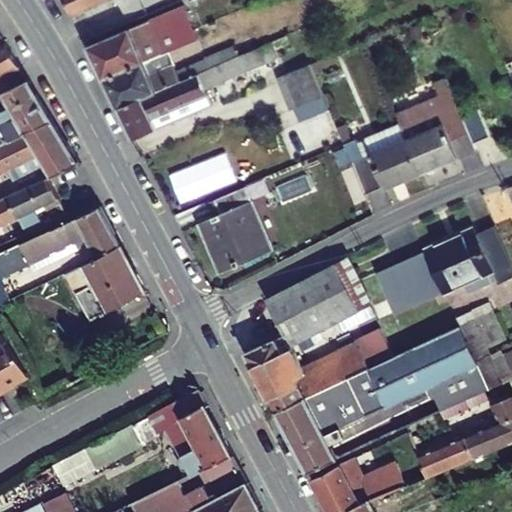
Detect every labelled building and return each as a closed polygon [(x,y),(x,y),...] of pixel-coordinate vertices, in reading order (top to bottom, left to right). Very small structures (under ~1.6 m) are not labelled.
[(70,0),(77,12),(101,0),(70,0)] [(196,7),(192,0),(182,0),(156,12),(161,23),(196,7)] [(109,74),(152,54),(137,22),(92,42),(109,74)] [(0,40),(0,75),(21,64),(6,37),(0,40)] [(183,57),(159,67),(152,54),(109,74),(124,102),(222,60),(250,48),(245,37),(186,62),(183,57)] [(199,87),(228,74),(222,60),(124,102),(141,134),(170,122),(164,110),(202,95),(199,87)] [(321,61),(288,74),(302,108),(335,94),(321,61)] [(409,109),(418,131),(433,165),(486,142),(456,71),(445,76),(452,90),(409,109)] [(0,146),(55,119),(31,80),(5,94),(14,110),(0,117),(0,146)] [(490,104),(476,110),(487,136),(501,130),(490,104)] [(78,160),(55,119),(0,146),(0,174),(42,154),(52,173),(78,160)] [(433,165),(418,131),(363,155),(377,188),(433,165)] [(65,211),(47,175),(14,192),(24,211),(49,199),(57,215),(65,211)] [(223,240),(234,267),(287,245),(260,182),(230,194),(236,209),(231,211),(221,216),(230,238),(223,240)] [(10,194),(6,190),(0,193),(0,242),(12,236),(4,221),(24,211),(14,192),(10,194)] [(236,209),(230,194),(225,196),(231,211),(236,209)] [(41,251),(83,232),(95,253),(121,241),(100,202),(33,234),(41,251)] [(511,234),(502,212),(483,220),(480,213),(430,235),(449,277),(511,248),(511,234)] [(230,238),(221,216),(214,218),(223,240),(230,238)] [(449,277),(430,235),(382,256),(401,298),(449,277)] [(95,253),(57,273),(82,316),(144,285),(121,241),(95,253)] [(381,288),(358,244),(276,289),(294,324),(297,322),(302,331),(381,288)] [(46,261),(11,278),(18,293),(54,274),(46,261)] [(144,285),(82,316),(92,334),(154,305),(144,285)] [(451,402),(497,381),(467,315),(380,357),(287,403),(317,462),(348,448),(343,435),(347,433),(344,427),(442,382),(451,402)] [(315,358),(302,331),(297,322),(294,324),(257,342),(287,403),(380,357),(368,332),(315,358)] [(5,385),(29,374),(12,337),(0,343),(0,390),(6,387),(5,385)] [(483,400),(489,413),(426,441),(437,467),(511,433),(511,413),(502,391),(483,400)] [(186,473),(190,478),(227,460),(192,394),(80,456),(90,475),(140,447),(140,446),(145,447),(155,441),(159,436),(156,431),(163,428),(178,459),(174,461),(173,465),(178,475),(182,476),(186,473)] [(90,475),(80,456),(50,473),(61,492),(90,475)] [(367,459),(354,465),(350,456),(322,469),(341,509),(395,483),(417,474),(411,461),(375,477),(367,459)] [(254,511),(227,460),(190,478),(125,510),(125,511),(254,511)] [(389,511),(383,499),(399,492),(395,483),(341,509),(342,511),(389,511)] [(70,511),(64,497),(33,511),(70,511)] [(415,511),(417,511),(415,503),(395,511),(415,511)]
